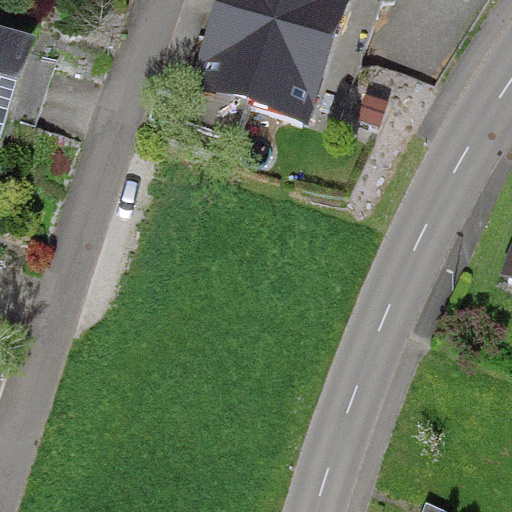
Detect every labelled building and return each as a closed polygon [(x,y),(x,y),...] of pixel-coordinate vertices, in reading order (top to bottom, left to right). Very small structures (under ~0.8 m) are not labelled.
[(349,0),(217,0),(190,84),(310,123),(349,0)] [(35,36),(0,25),(0,139),(1,140),(35,36)] [(387,100),(366,93),(359,117),(380,123),(387,100)] [(511,245),(500,273),(511,277),(511,245)] [(425,503),(421,511),(450,511),(451,511),(425,503)]
